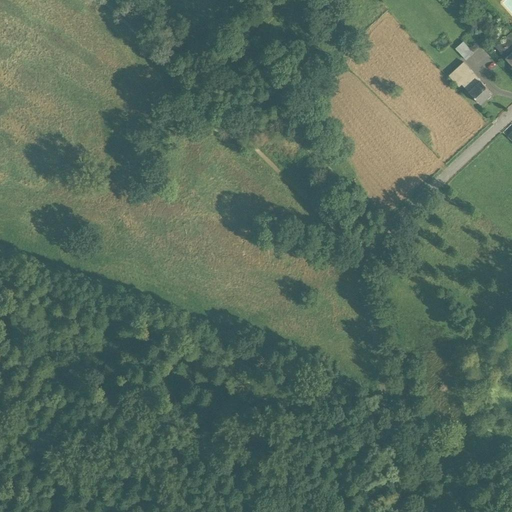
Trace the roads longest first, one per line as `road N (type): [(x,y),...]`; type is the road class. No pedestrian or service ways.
road 1 (track): [(101,0),(367,260)]
road 2 (residential): [(367,260),(402,511)]
road 3 (residential): [(367,260),(511,119)]
road 4 (track): [(193,90),(282,0)]
